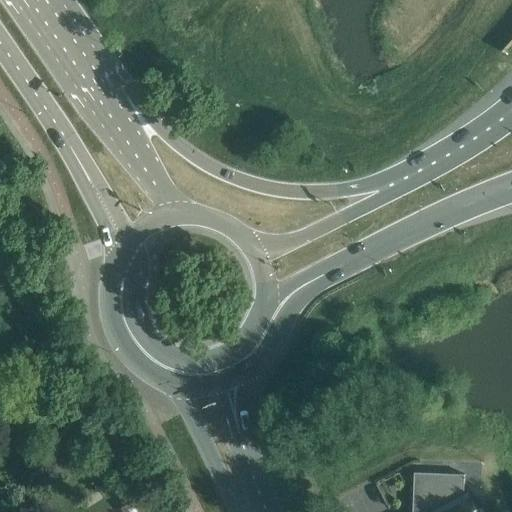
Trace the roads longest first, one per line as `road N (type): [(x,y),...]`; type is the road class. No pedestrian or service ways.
road 1 (motorway): [(381,198),(236,178),(186,152),(91,80)]
road 2 (motorway): [(269,303),(433,219),(511,191)]
road 3 (secondary): [(186,216),(91,80)]
road 4 (tertiary): [(171,369),(238,511)]
road 5 (motorway): [(511,121),(381,198)]
road 6 (tertiary): [(265,511),(225,368)]
road 7 (motorway): [(381,198),(286,243),(246,244)]
road 8 (secondary): [(0,46),(79,163)]
road 9 (secondary): [(124,263),(123,318),(142,349),(171,369)]
